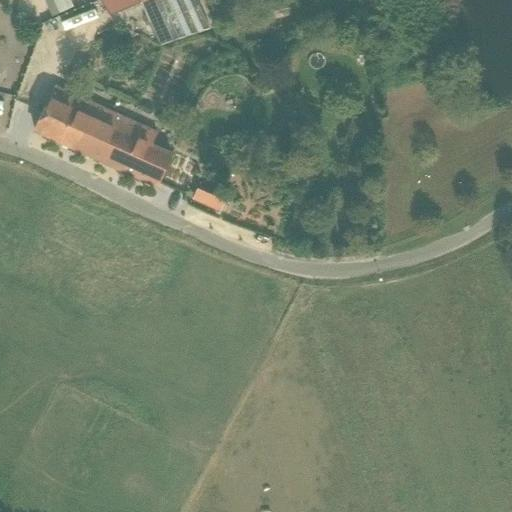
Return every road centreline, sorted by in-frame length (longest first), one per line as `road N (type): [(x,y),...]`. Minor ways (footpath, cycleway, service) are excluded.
road 1 (unclassified): [(0,146),(236,251),(311,272),(401,264),(511,210)]
road 2 (track): [(282,511),(251,412),(324,272)]
